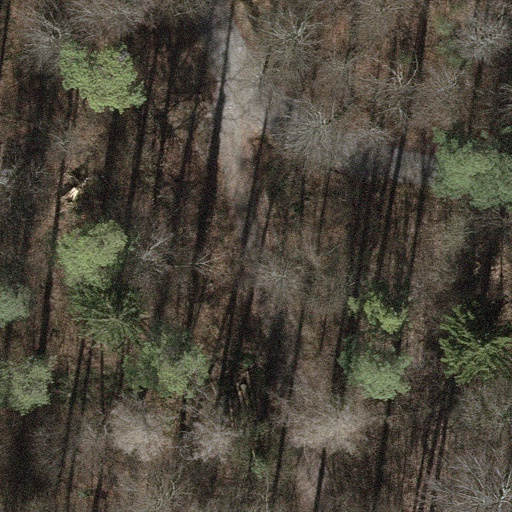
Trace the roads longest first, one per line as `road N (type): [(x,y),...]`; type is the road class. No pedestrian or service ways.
road 1 (track): [(223,71),(315,511)]
road 2 (track): [(511,154),(364,158),(295,142),(223,71),(212,0)]
